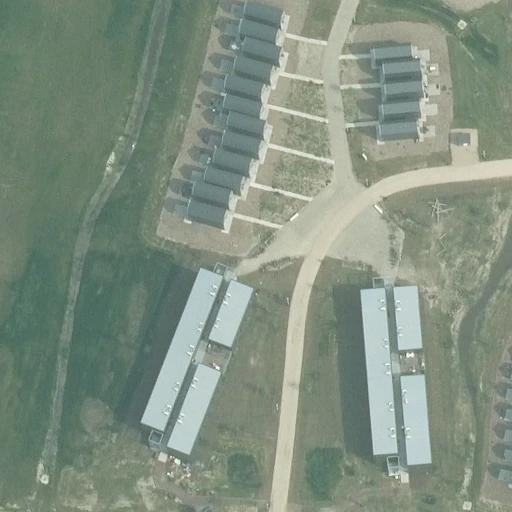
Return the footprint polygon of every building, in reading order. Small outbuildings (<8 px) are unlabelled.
[(248,8),(244,21),(281,31),(285,17),(248,8)] [(243,26),(239,40),(276,50),(280,36),(243,26)] [(246,44),(243,57),(280,67),(283,54),(246,44)] [(412,49),(374,53),(375,66),(413,63),(412,49)] [(238,63),(234,76),(271,86),(274,72),(238,63)] [(421,64),(383,68),(384,82),(422,78),(421,64)] [(228,81),(225,95),(262,104),(265,91),(228,81)] [(422,84),(385,88),(386,102),(424,98),(422,84)] [(227,101),(224,115),(260,124),(264,111),(227,101)] [(420,105),(382,108),(383,122),(421,119),(420,105)] [(231,118),(227,132),(264,142),(268,128),(231,118)] [(417,125),(379,129),(381,142),(419,139),(417,125)] [(469,137),(458,138),(458,147),(470,146),(469,137)] [(226,138),(222,151),(259,161),(263,148),(226,138)] [(217,156),(213,170),(250,179),(253,166),(217,156)] [(208,174),(204,188),(241,197),(245,184),(208,174)] [(196,188),(193,202),(229,211),(233,198),(196,188)] [(191,208),(188,221),(224,231),(228,217),(191,208)] [(201,277),(141,432),(165,441),(225,286),(201,277)] [(232,289),(168,456),(191,465),(256,298),(232,289)] [(419,294),(394,296),(408,475),(433,473),(419,294)] [(386,297),(361,299),(374,465),(399,463),(386,297)]
